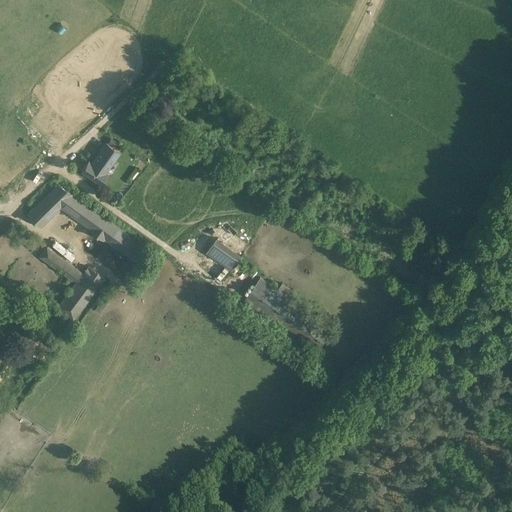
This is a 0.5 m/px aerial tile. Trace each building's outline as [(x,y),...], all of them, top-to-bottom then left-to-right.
[(106,143),(92,164),(88,161),(82,171),(101,185),(108,175),(105,173),(119,152),(106,143)] [(144,247),(58,182),(28,212),(40,225),(61,206),(89,227),(87,229),(103,240),(104,238),(134,261),(144,247)] [(36,245),(21,233),(17,237),(33,249),(36,245)] [(242,256),(217,238),(207,253),(231,271),(242,256)] [(77,275),(46,251),(41,257),(73,281),(77,275)] [(105,280),(89,268),(83,276),(99,288),(105,280)] [(99,288),(83,276),(58,309),(74,321),(99,288)] [(333,331),(260,278),(243,302),(315,355),(333,331)] [(29,321),(21,332),(22,332),(17,338),(28,346),(40,330),(29,321)] [(21,332),(12,325),(8,331),(17,338),(22,332),(21,332)] [(363,352),(341,374),(351,384),(373,361),(363,352)]
